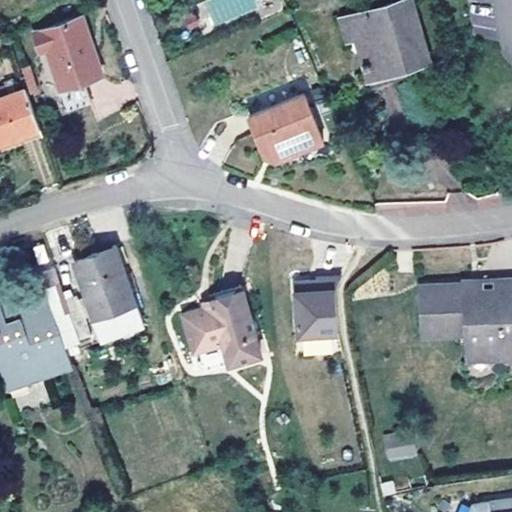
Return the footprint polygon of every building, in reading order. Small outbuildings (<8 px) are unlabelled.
[(429,58),(411,0),(392,0),(366,8),(373,30),(356,35),(371,86),(412,73),(409,64),(429,58)] [(373,30),(366,8),(338,17),(345,39),(356,35),(373,30)] [(92,54),(90,47),(92,43),(82,15),(34,32),(41,50),(47,47),(62,86),(84,78),(102,72),(96,53),(92,54)] [(37,87),(30,65),(22,68),(30,90),(37,87)] [(92,101),(84,78),(62,86),(69,109),(92,101)] [(0,141),(40,126),(26,87),(0,96),(0,141)] [(323,138),(305,91),(249,115),(264,152),(276,158),(323,138)] [(0,144),(2,149),(43,133),(40,126),(0,141),(0,144)] [(144,323),(116,244),(76,258),(88,292),(86,293),(102,338),(144,323)] [(309,277),(294,278),(297,330),(338,328),(335,286),(343,272),(316,274),(316,277),(316,286),(310,287),(309,277)] [(511,354),(511,278),(498,279),(499,289),(465,291),(465,283),(421,286),(423,334),(467,332),(468,353),(508,352),(509,355),(511,354)] [(499,289),(498,279),(465,281),(465,283),(465,291),(499,289)] [(261,353),(242,290),(211,299),(212,304),(205,307),(183,313),(194,350),(224,341),(230,362),(261,353)] [(72,361),(49,297),(41,300),(40,297),(25,303),(26,305),(19,308),(5,313),(1,304),(0,301),(0,364),(7,384),(28,376),(26,371),(38,367),(40,372),(72,361)] [(19,308),(16,298),(1,304),(5,313),(19,308)] [(8,387),(29,380),(28,376),(7,384),(8,387)] [(417,450),(413,432),(385,439),(389,456),(417,450)] [(511,511),(511,497),(480,502),(481,511),(511,511)]
